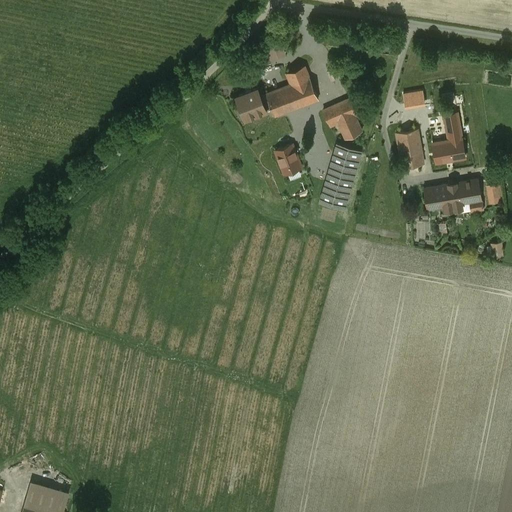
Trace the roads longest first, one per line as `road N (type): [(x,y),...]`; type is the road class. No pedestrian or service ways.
road 1 (unclassified): [(275,4),(0,255)]
road 2 (unclassified): [(275,4),(511,39)]
